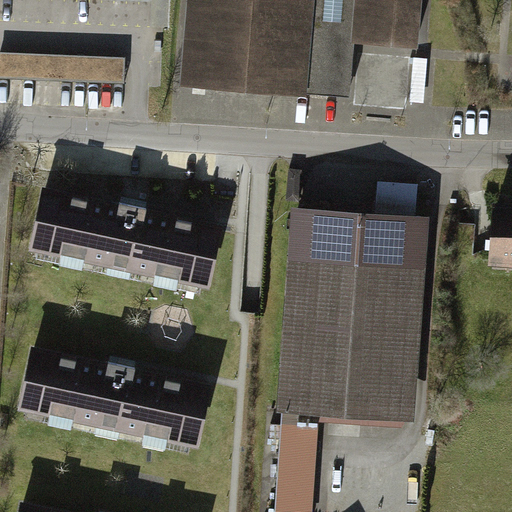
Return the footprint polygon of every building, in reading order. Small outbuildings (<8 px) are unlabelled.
[(197,0),(191,82),(350,95),(355,39),(358,0),(197,0)] [(358,0),(355,39),(417,45),(420,0),(358,0)] [(126,59),(1,54),(0,78),(125,83),(126,59)] [(226,229),(48,193),(35,254),(213,291),(226,229)] [(511,200),(505,200),(501,264),(511,264),(511,200)] [(440,215),(303,205),(289,406),(426,416),(440,215)] [(124,370),(37,353),(26,413),(204,448),(216,388),(124,370)] [(320,511),(327,428),(290,425),(283,511),(320,511)]
